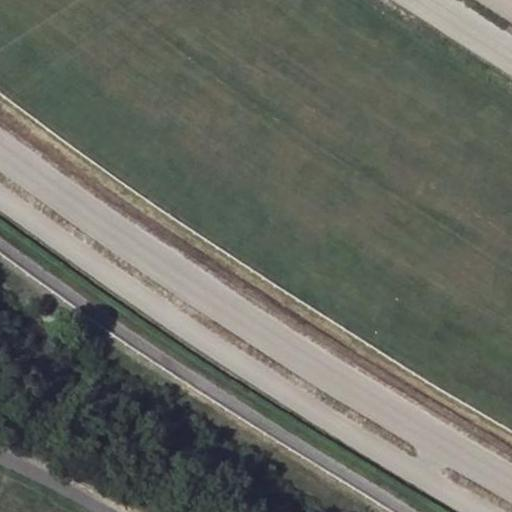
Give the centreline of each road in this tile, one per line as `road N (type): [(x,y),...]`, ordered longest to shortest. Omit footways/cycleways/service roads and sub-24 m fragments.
road 1 (unknown): [(0,149),(250,326),(511,486)]
road 2 (unknown): [(476,511),(149,305),(0,200)]
road 3 (unknown): [(0,238),(412,511)]
road 4 (unknown): [(106,511),(0,454)]
